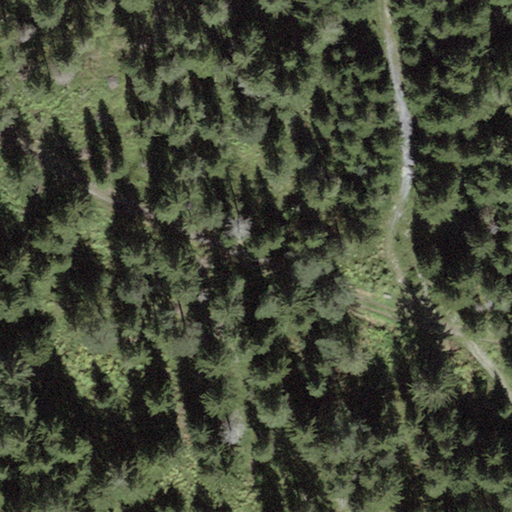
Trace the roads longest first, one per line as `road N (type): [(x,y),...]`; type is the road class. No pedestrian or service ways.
road 1 (track): [(455,332),(387,312),(126,202),(0,168)]
road 2 (track): [(384,0),(408,186),(395,221),(404,259),(511,400)]
